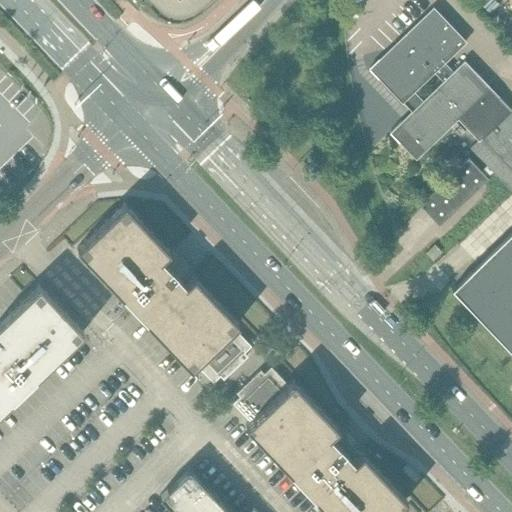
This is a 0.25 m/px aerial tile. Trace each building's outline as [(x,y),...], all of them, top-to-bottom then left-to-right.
[(433,7),(369,68),(402,102),(403,101),(412,110),(390,132),(416,158),(457,118),(478,138),(470,146),(507,184),(511,188),(511,104),(510,107),(463,60),(452,71),(444,62),(466,41),(433,7)] [(473,49),(465,56),(476,68),(484,61),(473,49)] [(439,225),(488,179),(468,158),(419,204),(439,225)] [(251,345),(234,327),(238,323),(193,275),(192,277),(168,252),(169,250),(124,203),(76,248),(190,368),(195,364),(212,382),(219,375),(223,379),(247,356),(244,352),(251,345)] [(511,232),(478,265),(456,286),(455,285),(451,288),(511,351),(511,232)] [(0,364),(23,389),(83,332),(38,284),(0,320),(0,364)] [(0,411),(23,389),(0,364),(0,411)] [(288,384),(270,366),(263,372),(260,369),(236,392),(239,396),(232,402),(249,421),(245,425),(327,511),(393,511),(407,500),(361,452),(360,453),(336,428),(338,427),(292,380),(288,384)] [(229,511),(188,468),(159,496),(172,510),(170,511),(229,511)]
